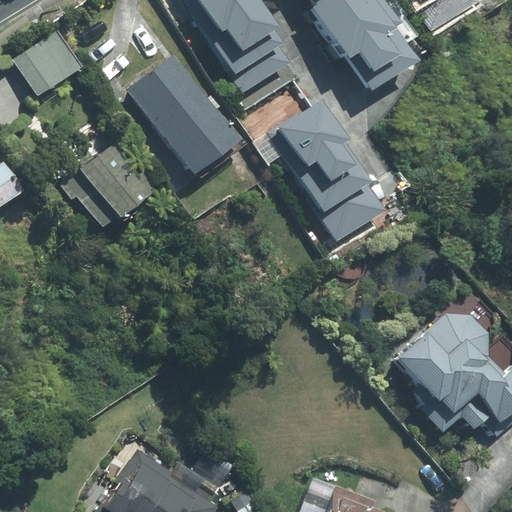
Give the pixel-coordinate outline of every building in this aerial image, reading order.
[(243,0),(163,0),(179,25),(188,19),(225,75),(239,65),(231,52),(264,31),(243,0)] [(355,77),(384,60),(372,41),(381,36),(358,0),(320,0),(301,12),(333,64),(343,57),(355,77)] [(410,0),(430,31),(474,2),(472,0),(410,0)] [(78,71),(52,27),(1,57),(28,101),(78,71)] [(165,60),(121,98),(188,178),(233,140),(165,60)] [(311,218),(330,246),(381,213),(302,93),(244,131),(265,163),(272,158),(311,218)] [(88,231),(145,191),(106,136),(49,177),(88,231)] [(0,200),(11,192),(0,176),(0,200)] [(498,377),(479,356),(481,336),(464,316),(439,313),(387,359),(422,400),(409,412),(433,440),(453,422),(464,434),(477,422),(492,439),(504,429),(498,422),(511,410),(511,367),(511,366),(498,377)] [(213,511),(214,510),(127,451),(85,511),(213,511)] [(370,500),(329,484),(318,511),(375,511),(366,508),(370,500)]
